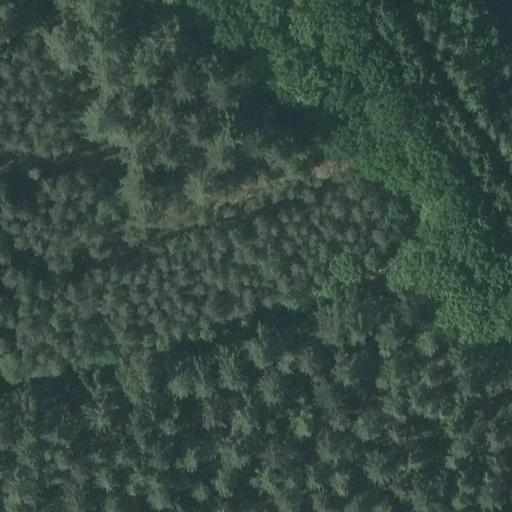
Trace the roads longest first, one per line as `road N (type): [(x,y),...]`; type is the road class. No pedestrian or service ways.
road 1 (track): [(511,341),(451,231),(406,172),(334,98),(215,0)]
road 2 (track): [(511,236),(357,0)]
